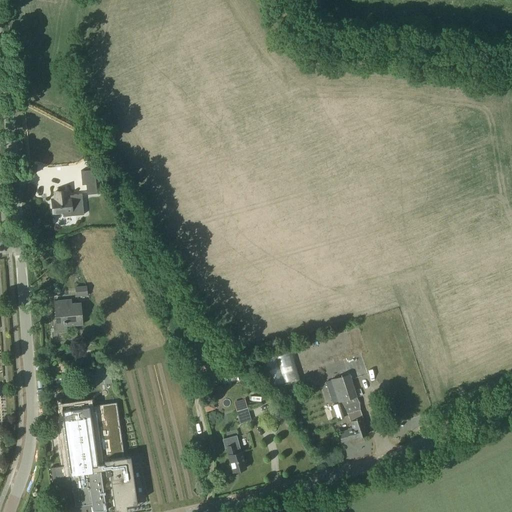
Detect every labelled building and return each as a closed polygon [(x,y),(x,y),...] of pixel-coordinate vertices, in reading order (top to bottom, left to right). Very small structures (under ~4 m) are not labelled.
[(100,181),(90,181),(92,205),(102,204),(100,181)] [(56,200),(52,200),(53,213),(62,212),(63,217),(83,215),(82,194),(67,196),(67,190),(55,192),(56,200)] [(87,286),(75,287),(76,297),(87,296),(87,286)] [(71,299),(54,301),(57,330),(66,329),(66,326),(82,324),(79,303),(72,304),(71,299)] [(287,346),(261,354),(271,387),(278,385),(296,380),(287,346)] [(224,359),(196,367),(199,376),(201,380),(215,376),(214,373),(231,369),(230,364),(224,359)] [(95,374),(91,375),(93,386),(112,383),(109,364),(94,366),(95,374)] [(226,381),(220,383),(221,385),(224,391),(224,392),(239,386),(233,372),(224,375),(226,381)] [(347,373),(332,378),(339,399),(354,394),(351,384),(347,373)] [(281,392),(302,385),(300,379),(296,380),(278,385),(281,392)] [(88,383),(83,389),(92,396),(97,390),(88,383)] [(221,385),(213,388),(216,394),(224,391),(221,385)] [(299,392),(286,397),(289,405),(302,400),(299,392)] [(210,399),(201,402),(205,411),(214,408),(210,399)] [(242,399),(232,401),(234,410),(245,407),(242,399)] [(63,466),(55,467),(61,511),(75,511),(85,511),(120,511),(127,511),(126,505),(136,504),(130,456),(124,457),(123,449),(120,450),(116,420),(119,420),(116,402),(87,406),(88,406),(62,410),(63,420),(56,421),(63,466)] [(352,429),(339,433),(340,437),(346,435),(347,440),(355,438),(368,434),(360,409),(347,413),(350,422),(352,429)] [(236,435),(224,438),(229,456),(228,456),(233,472),(246,469),(241,452),(236,454),(234,445),(239,444),(236,435)]
